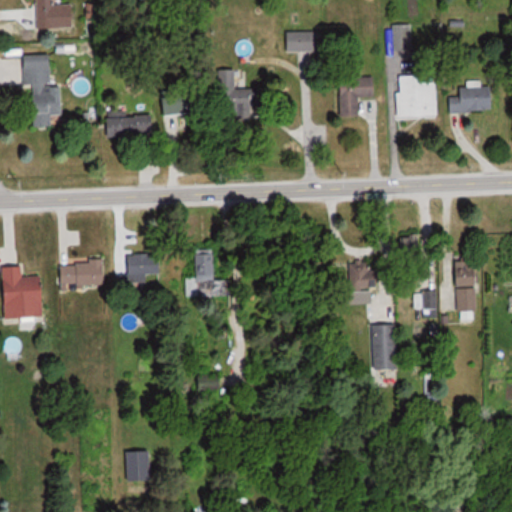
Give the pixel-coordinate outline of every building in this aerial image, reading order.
[(38,0),(38,20),(58,20),(57,0),(38,0)] [(319,49),(319,30),(289,30),(289,49),(319,49)] [(64,113),(64,84),(54,84),(54,54),(24,54),(24,83),(34,83),(34,125),(54,125),(54,113),(64,113)] [(239,87),(238,68),(221,69),(222,116),(263,116),(263,87),(239,87)] [(401,115),(439,114),(438,80),(421,81),(420,73),(400,74),(401,115)] [(361,114),(360,96),(377,95),(376,74),(340,76),(342,115),(361,114)] [(205,110),(202,84),(164,90),(168,115),(205,110)] [(495,85),(460,86),(460,95),(450,95),(450,111),(495,110),(495,85)] [(109,135),(155,135),(155,114),(109,114),(109,135)] [(188,296),(232,295),(232,280),(217,280),(216,250),(197,250),(198,277),(187,277),(188,296)] [(163,273),(163,252),(130,253),(131,282),(148,281),(147,274),(163,273)] [(63,261),(63,286),(107,286),(107,260),(63,261)] [(456,261),(456,287),(458,287),(458,311),(479,311),(479,261),(456,261)] [(352,287),(372,287),(372,262),(352,262),(352,287)] [(6,318),(46,317),(46,276),(25,276),(25,266),(6,266),(6,318)] [(398,324),(375,324),(375,369),(399,369),(398,324)]
